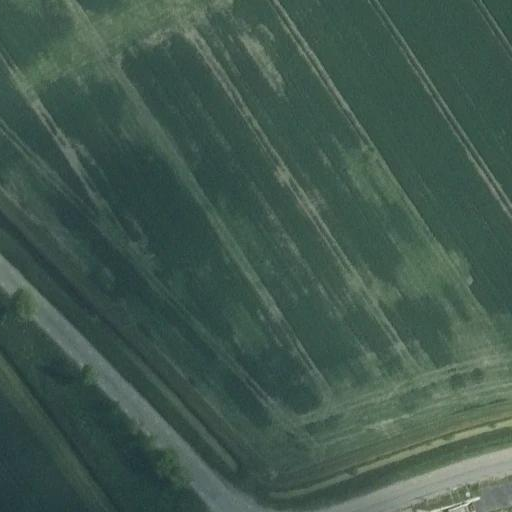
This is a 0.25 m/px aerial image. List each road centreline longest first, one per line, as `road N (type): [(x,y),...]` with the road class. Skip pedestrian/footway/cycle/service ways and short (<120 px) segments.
road 1 (tertiary): [(233,511),(0,270)]
road 2 (tertiary): [(352,511),(511,461)]
